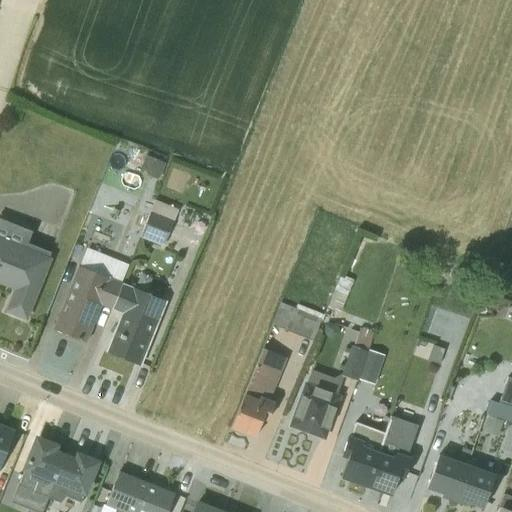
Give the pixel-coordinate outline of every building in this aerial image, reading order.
[(153,197),(138,236),(161,245),(176,206),(153,197)] [(5,310),(24,317),(49,257),(48,256),(49,252),(27,242),(31,230),(0,218),(0,284),(13,289),(5,310)] [(109,309),(120,282),(119,282),(126,263),(85,247),(77,265),(76,265),(50,328),(84,342),(99,305),(109,309)] [(338,274),(321,314),(333,318),(350,279),(338,274)] [(430,310),(439,314),(452,278),(445,276),(440,287),(430,310)] [(120,282),(109,309),(119,313),(105,351),(138,364),(164,300),(120,282)] [(279,302),(270,323),(310,340),(321,314),(294,303),(292,308),(279,302)] [(333,318),(321,314),(319,320),(320,321),(322,336),(335,334),(335,333),(333,323),(331,322),(333,318)] [(353,343),(351,342),(343,365),(340,373),(331,377),(309,370),(304,382),(302,381),(286,425),(322,438),(323,438),(339,394),(335,392),(341,376),(354,380),(359,365),(370,332),(359,327),(359,328),(353,343)] [(269,399),(284,357),(261,348),(260,348),(228,426),(252,436),(260,419),(264,420),(265,420),(273,401),(272,401),(269,399)] [(511,378),(504,376),(496,401),(511,406),(511,378)] [(404,455),(414,425),(387,415),(362,486),(389,494),(395,476),(402,478),(409,457),(404,455)] [(501,421),(485,415),(480,431),(495,436),(501,421)] [(345,458),(338,477),(362,486),(381,432),(354,422),(348,437),(346,436),(339,455),(345,458)] [(511,426),(507,425),(500,449),(511,452),(511,426)] [(0,460),(12,430),(4,426),(2,432),(0,431),(0,460)] [(53,446),(40,440),(38,444),(33,442),(16,485),(46,497),(63,456),(51,451),(53,446)] [(465,464),(437,453),(424,487),(439,493),(438,496),(451,500),(465,464)] [(46,497),(58,502),(61,495),(78,502),(93,466),(88,464),(89,460),(76,455),(74,460),(63,456),(46,497)] [(480,507),(492,475),(465,464),(451,500),(463,505),(464,502),(480,507)] [(134,511),(146,483),(117,471),(103,505),(114,509),(112,511),(134,511)] [(164,511),(172,493),(146,483),(134,511),(164,511)] [(511,511),(511,497),(501,494),(494,511),(511,511)] [(219,511),(195,502),(190,511),(219,511)]
